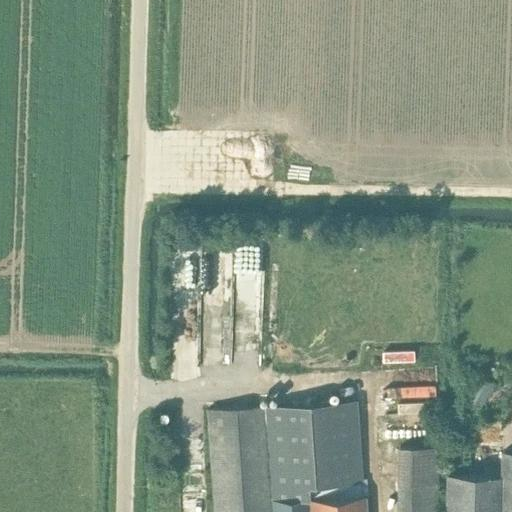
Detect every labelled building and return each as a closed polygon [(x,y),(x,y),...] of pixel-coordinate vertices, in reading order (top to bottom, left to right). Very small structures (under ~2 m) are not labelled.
[(234,364),(235,256),(201,256),(200,364),(234,364)] [(388,349),(388,360),(422,359),(421,348),(388,349)] [(469,403),(486,410),(498,381),(481,374),(469,403)] [(366,511),(365,495),(360,496),(355,400),(269,405),(275,511),(366,511)] [(275,511),(269,405),(208,409),(214,511),(275,511)] [(399,446),(398,511),(437,511),(439,446),(399,446)] [(511,511),(511,452),(503,453),(502,477),(448,475),(446,511),(511,511)]
